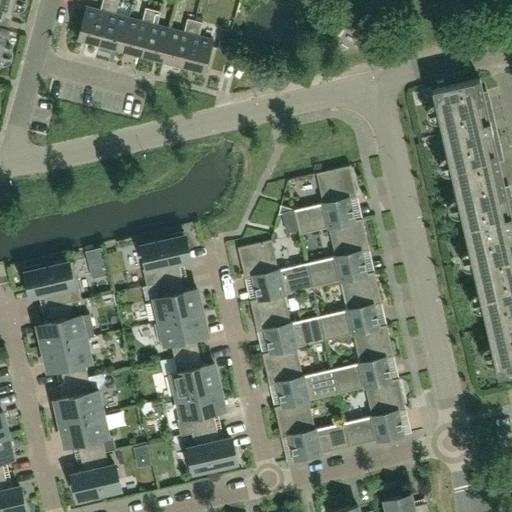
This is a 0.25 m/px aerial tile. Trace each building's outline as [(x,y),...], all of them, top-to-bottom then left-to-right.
[(0,0),(0,18),(10,21),(15,0),(0,0)] [(99,44),(110,0),(102,0),(100,10),(86,6),(78,38),(99,44)] [(120,49),(129,17),(115,14),(119,1),(116,0),(110,0),(99,44),(120,49)] [(141,55),(153,10),(145,8),(142,21),(129,17),(120,49),(141,55)] [(162,60),(171,28),(157,25),(161,12),(153,10),(141,55),(162,60)] [(183,66),(195,20),(187,18),(184,32),(171,28),(162,60),(183,66)] [(205,71),(213,39),(199,36),(202,22),(195,20),(183,66),(205,71)] [(490,98),(485,99),(480,78),(432,89),(454,185),(502,174),(497,153),(502,152),(490,98)] [(354,219),(349,198),(357,196),(350,165),(316,172),(316,174),(322,172),(329,201),(294,209),(299,234),(335,225),(334,224),(354,219)] [(511,271),(511,194),(511,193),(507,194),(502,174),(454,185),(476,280),(511,271)] [(280,205),(278,213),(282,212),(294,209),(280,205)] [(366,272),(361,251),(370,249),(362,218),(354,220),(354,219),(334,224),(335,225),(341,254),(307,262),(312,287),(342,280),(347,279),(347,277),(366,272)] [(178,262),(190,259),(184,232),(167,236),(168,239),(142,245),(147,267),(143,268),(146,284),(182,276),(178,262)] [(312,287),(307,262),(277,269),(270,240),(272,240),(271,239),(238,246),(245,278),(253,276),(258,297),(277,292),(278,295),(282,293),(312,287)] [(82,299),(73,261),(43,268),(42,264),(25,268),(31,295),(43,293),(46,307),(71,301),(82,299)] [(378,325),(373,304),(382,302),(375,271),(366,273),(366,272),(347,277),(347,279),(342,280),(349,309),(319,316),(325,340),(354,333),(359,332),(359,330),(378,325)] [(498,375),(511,371),(511,271),(476,280),(498,375)] [(202,311),(197,288),(185,290),(182,276),(146,284),(147,285),(157,283),(160,296),(150,299),(155,322),(202,311)] [(325,340),(319,316),(289,322),(282,293),(278,295),(277,292),(258,297),(258,298),(250,299),(257,331),(265,329),(270,350),(289,346),(290,348),(295,347),(325,340)] [(38,324),(43,347),(86,337),(80,315),(74,316),(71,301),(46,307),(50,322),(38,324)] [(196,336),(207,334),(202,311),(155,322),(160,344),(171,342),(174,356),(199,351),(196,336)] [(390,378),(385,358),(394,356),(387,324),(378,326),(378,325),(359,330),(359,332),(354,333),(361,362),(331,369),(337,393),(367,386),(372,385),(371,383),(390,378)] [(88,376),(85,362),(91,360),(86,337),(43,347),(49,370),(60,368),(64,382),(88,376)] [(337,393),(331,369),(301,376),(295,347),(290,348),(289,346),(270,350),(270,351),(262,353),(269,384),(278,382),(283,403),(301,399),(302,401),(307,400),(328,395),(335,393),(337,393)] [(219,386),(214,363),(202,365),(199,351),(174,356),(177,371),(172,372),(177,395),(219,386)] [(100,389),(105,379),(104,373),(88,376),(64,382),(67,396),(55,399),(60,422),(103,412),(97,389),(100,389)] [(398,411),(406,409),(399,377),(390,379),(390,378),(371,383),(372,385),(367,386),(373,415),(343,422),(349,446),(403,434),(398,411)] [(213,411),(224,409),(219,386),(177,395),(182,417),(177,418),(181,434),(216,426),(213,411)] [(335,393),(328,395),(329,400),(332,402),(336,401),(335,393)] [(349,446),(343,422),(314,429),(307,400),(302,401),(301,399),(283,403),(283,404),(274,406),(282,437),(290,435),(295,458),(349,446)] [(105,451),(116,449),(113,434),(108,435),(103,412),(60,422),(66,445),(78,442),(81,457),(105,451)] [(237,465),(231,438),(219,440),(216,426),(181,434),(181,435),(192,433),(195,446),(184,448),(190,472),(220,465),(221,469),(237,465)] [(0,435),(0,475),(4,474),(1,460),(13,457),(8,434),(0,435)] [(120,488),(115,464),(109,466),(105,451),(81,457),(84,471),(72,474),(79,501),(95,497),(95,494),(120,488)] [(25,511),(20,486),(7,489),(4,474),(0,475),(0,511),(25,511)] [(429,511),(427,502),(413,505),(410,494),(385,499),(387,511),(429,511)]
